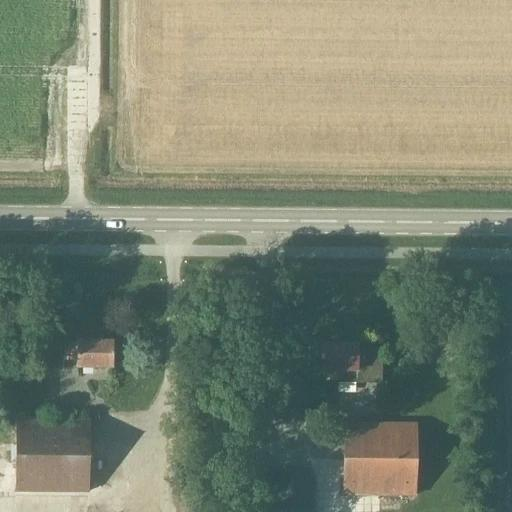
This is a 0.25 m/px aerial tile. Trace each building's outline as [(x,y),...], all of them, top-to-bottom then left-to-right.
[(76,367),(112,367),(112,341),(76,341),(63,341),(63,360),(76,360),(76,367)] [(381,383),(382,348),(357,347),(357,344),(321,344),(320,370),(335,370),(335,382),(381,383)] [(87,492),(87,421),(16,420),(15,491),(87,492)] [(414,495),(414,424),(343,424),(343,494),(414,495)] [(310,511),(311,475),(270,475),(269,511),(310,511)]
